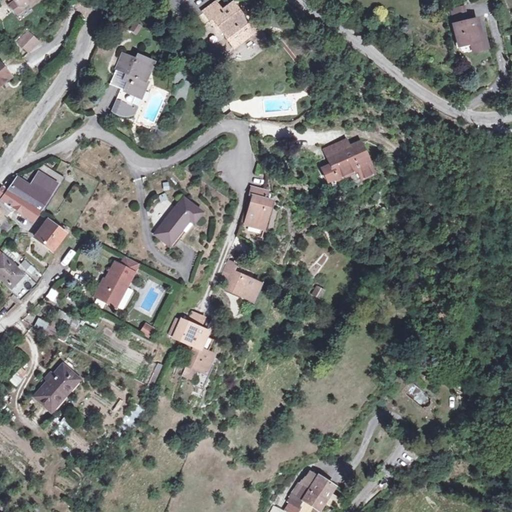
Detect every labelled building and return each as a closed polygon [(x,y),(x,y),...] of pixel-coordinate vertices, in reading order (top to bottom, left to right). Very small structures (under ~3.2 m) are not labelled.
[(249,34),(259,28),(240,0),(227,8),(222,0),(220,0),(207,8),(217,26),(220,23),(235,49),(252,39),(249,34)] [(502,44),(499,35),(494,36),(487,17),(480,19),(475,5),(460,9),(471,44),(483,40),(487,48),(502,44)] [(262,34),(259,28),(249,34),(252,39),(262,34)] [(38,43),(27,32),(16,41),(26,53),(38,43)] [(122,50),(114,66),(124,71),(121,76),(124,78),(121,85),(118,84),(108,106),(112,109),(118,112),(125,113),(130,112),(133,107),(127,104),(133,92),(136,86),(141,89),(144,81),(142,80),(152,61),(137,54),(135,57),(122,50)] [(0,64),(0,85),(10,77),(0,64)] [(136,86),(133,92),(138,94),(141,89),(136,86)] [(329,143),(333,153),(326,156),(331,167),(321,171),(325,180),(335,176),(336,179),(357,169),(361,178),(376,172),(362,141),(353,145),(348,135),(329,143)] [(333,153),(329,143),(322,146),(326,156),(333,153)] [(30,184),(16,174),(7,186),(3,183),(0,186),(0,191),(32,217),(62,178),(44,164),(30,184)] [(257,195),(250,224),(266,228),(274,200),(269,199),(270,191),(255,188),(254,195),(257,195)] [(168,213),(155,231),(171,242),(196,206),(181,196),(174,205),(169,203),(164,211),(168,213)] [(60,229),(50,222),(37,239),(52,251),(69,230),(63,226),(60,229)] [(69,247),(61,262),(66,265),(74,250),(69,247)] [(0,274),(25,298),(35,283),(6,255),(4,258),(0,254),(0,274)] [(96,294),(119,307),(144,264),(129,255),(123,264),(117,261),(105,283),(103,282),(96,294)] [(35,278),(39,271),(23,260),(19,266),(35,278)] [(255,299),(261,282),(236,272),(240,264),(230,260),(223,275),(232,279),(229,288),(255,299)] [(320,298),(324,289),(315,285),(311,294),(320,298)] [(46,299),(55,301),(58,289),(49,287),(46,299)] [(57,309),(53,317),(74,329),(79,321),(57,309)] [(191,312),(187,323),(200,328),(204,318),(191,312)] [(34,326),(45,330),(48,321),(37,317),(34,326)] [(64,341),(70,327),(51,318),(44,332),(64,341)] [(143,320),(137,328),(145,334),(151,325),(143,320)] [(200,328),(187,323),(181,320),(174,338),(194,346),(183,375),(192,379),(197,367),(207,371),(214,353),(201,348),(208,332),(200,328)] [(66,377),(72,371),(65,365),(60,371),(66,377)] [(17,387),(27,371),(18,366),(9,381),(17,387)] [(148,369),(142,381),(147,384),(152,387),(157,373),(148,369)] [(82,380),(72,371),(66,377),(60,371),(37,397),(54,412),(82,380)] [(422,406),(430,400),(421,390),(414,397),(422,406)] [(59,419),(54,431),(65,436),(70,423),(59,419)] [(320,475),(319,476),(303,500),(320,511),(321,511),(337,487),(320,475)]
